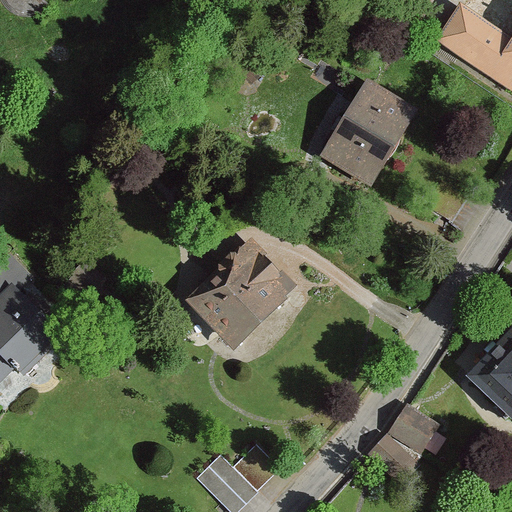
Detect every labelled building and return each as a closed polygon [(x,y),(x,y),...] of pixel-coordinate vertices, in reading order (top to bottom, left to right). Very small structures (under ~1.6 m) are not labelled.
[(511,99),(511,46),(462,13),(437,49),(511,99)] [(371,90),(327,160),(368,186),(412,116),(371,90)] [(468,201),(442,184),(427,206),(453,223),(468,201)] [(247,244),(193,309),(244,357),(301,290),(247,244)] [(67,335),(20,287),(0,306),(0,351),(16,368),(25,377),(67,335)] [(511,337),(466,385),(511,429),(511,337)] [(0,383),(16,368),(0,351),(0,383)] [(440,430),(407,409),(388,437),(421,459),(440,430)] [(420,470),(388,437),(368,457),(400,490),(420,470)] [(238,511),(279,471),(255,447),(234,469),(221,456),(197,481),(228,511),(238,511)]
